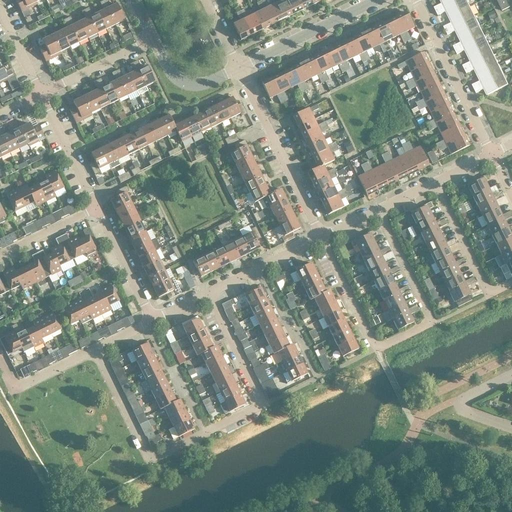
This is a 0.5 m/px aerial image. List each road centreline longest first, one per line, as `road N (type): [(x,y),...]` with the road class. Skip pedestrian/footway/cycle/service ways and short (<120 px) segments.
road 1 (residential): [(93,348),(148,462),(262,406),(206,293)]
road 2 (residential): [(377,210),(430,324),(377,350),(323,237)]
road 3 (residential): [(323,237),(241,68)]
road 4 (residential): [(491,154),(414,0)]
road 5 (residential): [(241,68),(379,0)]
road 6 (residential): [(97,210),(40,93)]
road 7 (residential): [(206,293),(323,237)]
road 8 (residential): [(489,296),(433,183)]
road 9 (residential): [(93,348),(16,386),(0,352)]
road 10 (residential): [(40,93),(151,40)]
road 11 (residential): [(150,320),(97,210)]
